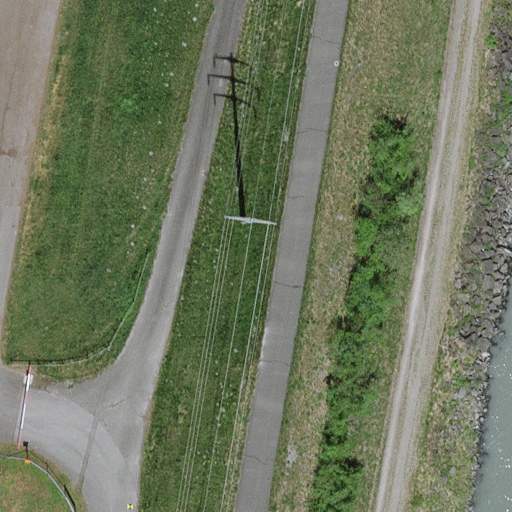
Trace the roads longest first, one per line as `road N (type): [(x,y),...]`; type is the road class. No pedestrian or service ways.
road 1 (track): [(121,511),(126,422),(234,0)]
road 2 (track): [(467,0),(385,511)]
road 3 (track): [(334,0),(252,511)]
